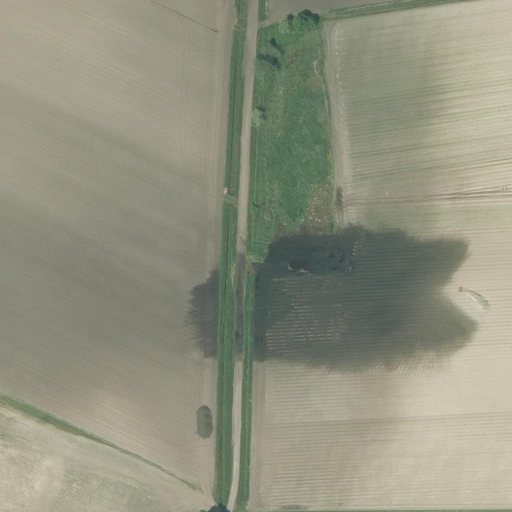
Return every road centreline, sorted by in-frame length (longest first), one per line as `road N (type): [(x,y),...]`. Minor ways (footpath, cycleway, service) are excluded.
road 1 (track): [(233,511),(256,29)]
road 2 (track): [(256,29),(464,0)]
